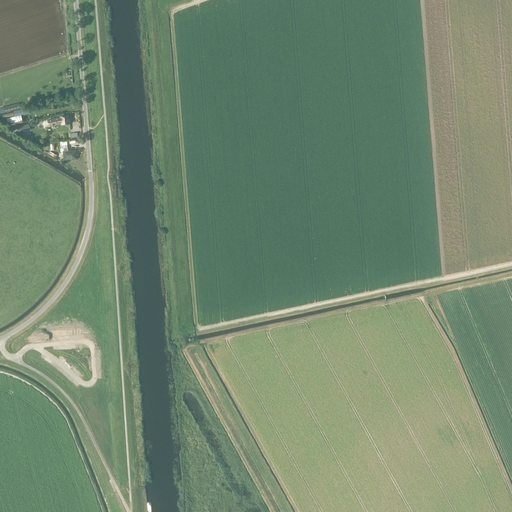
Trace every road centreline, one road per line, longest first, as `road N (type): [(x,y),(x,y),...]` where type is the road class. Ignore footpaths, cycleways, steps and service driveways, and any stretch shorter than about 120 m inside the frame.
road 1 (unclassified): [(0,339),(55,295),(89,223),(75,0)]
road 2 (unclassified): [(112,479),(66,396),(0,344)]
